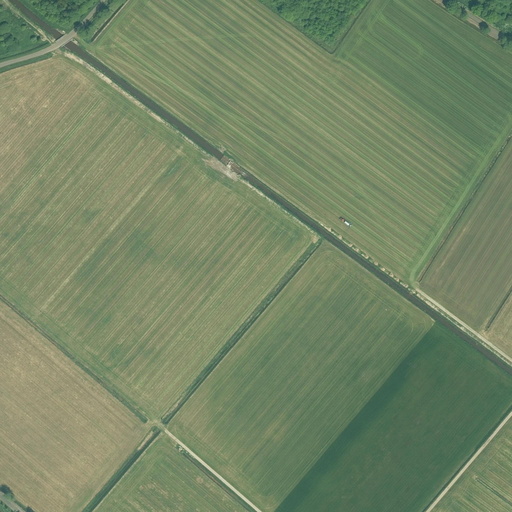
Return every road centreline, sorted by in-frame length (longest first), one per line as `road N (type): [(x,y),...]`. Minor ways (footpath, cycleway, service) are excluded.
road 1 (track): [(162,428),(260,511)]
road 2 (track): [(511,414),(428,511)]
road 3 (unclassified): [(104,0),(57,45),(0,66)]
road 4 (track): [(414,288),(511,361)]
